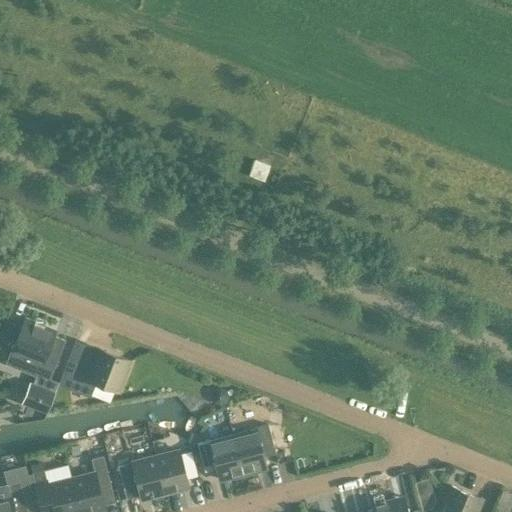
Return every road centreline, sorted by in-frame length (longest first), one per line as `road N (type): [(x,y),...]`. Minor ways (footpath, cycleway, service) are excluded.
road 1 (unclassified): [(511,351),(0,150)]
road 2 (residential): [(416,442),(0,276)]
road 3 (residential): [(224,511),(364,476),(416,442)]
